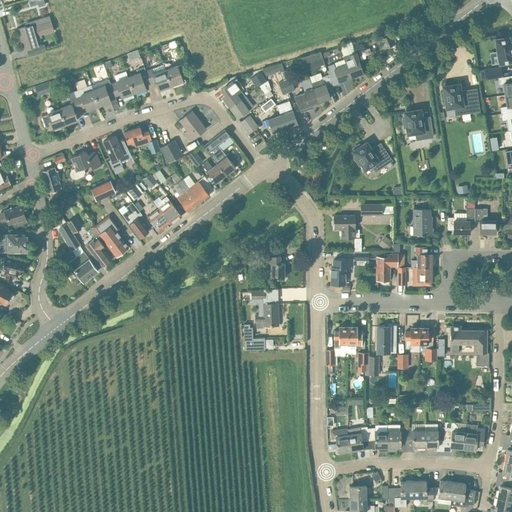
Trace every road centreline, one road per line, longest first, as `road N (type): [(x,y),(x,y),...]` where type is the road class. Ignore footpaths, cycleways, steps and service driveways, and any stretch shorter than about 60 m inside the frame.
road 1 (residential): [(28,155),(201,96),(264,169)]
road 2 (unclassified): [(272,163),(480,0)]
road 3 (unclassified): [(53,324),(264,169)]
road 4 (unclassified): [(322,471),(316,300)]
road 5 (residential): [(322,471),(438,463),(488,469)]
road 6 (residential): [(488,469),(497,305)]
road 7 (unclassified): [(316,300),(314,221),(272,163)]
road 8 (tertiary): [(53,324),(40,305),(46,241),(34,183)]
road 9 (residential): [(316,300),(446,304)]
